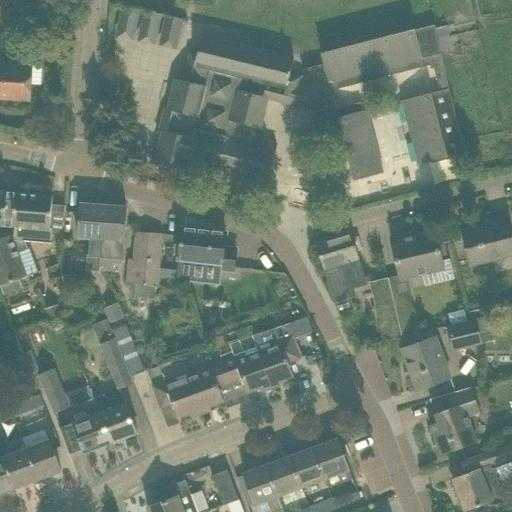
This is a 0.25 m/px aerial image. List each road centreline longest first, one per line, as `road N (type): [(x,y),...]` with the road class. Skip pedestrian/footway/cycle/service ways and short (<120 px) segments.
road 1 (residential): [(361,388),(195,446),(82,506)]
road 2 (residential): [(511,179),(273,240)]
road 3 (residential): [(273,240),(246,223),(80,171)]
road 4 (residential): [(361,388),(273,240)]
road 5 (residential): [(93,0),(80,171)]
road 6 (residential): [(413,511),(361,388)]
